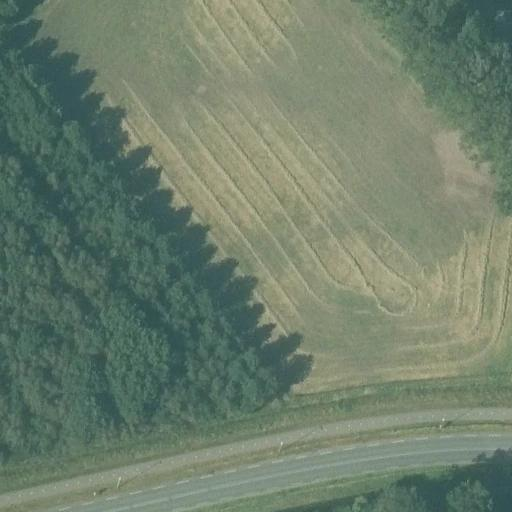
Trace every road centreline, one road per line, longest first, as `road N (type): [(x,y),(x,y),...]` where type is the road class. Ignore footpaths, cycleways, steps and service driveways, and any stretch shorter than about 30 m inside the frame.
road 1 (primary): [(511,450),(398,454),(126,511)]
road 2 (track): [(405,0),(511,124)]
